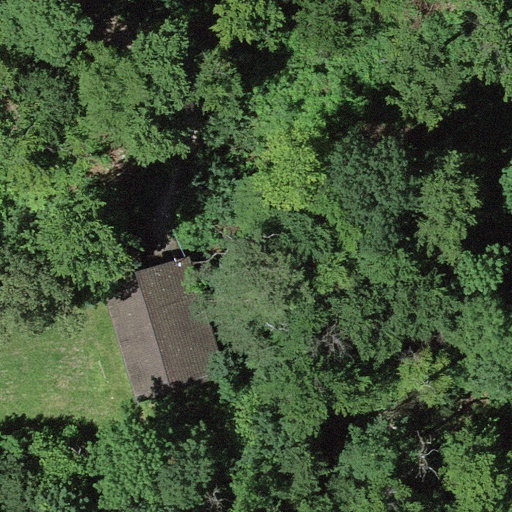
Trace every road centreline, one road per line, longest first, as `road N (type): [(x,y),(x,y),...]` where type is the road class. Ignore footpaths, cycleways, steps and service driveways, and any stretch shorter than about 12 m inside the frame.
road 1 (track): [(109,0),(190,239)]
road 2 (track): [(0,303),(76,285),(190,239)]
